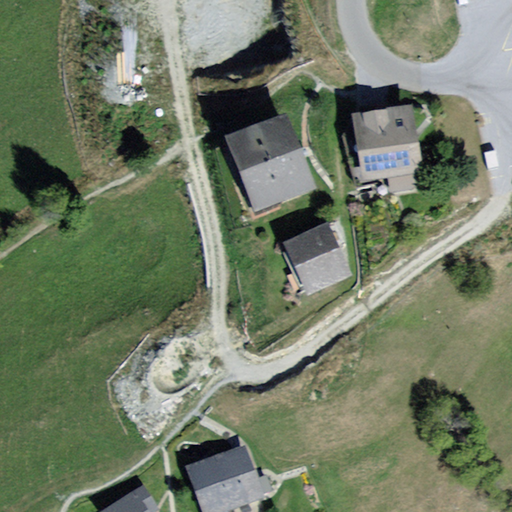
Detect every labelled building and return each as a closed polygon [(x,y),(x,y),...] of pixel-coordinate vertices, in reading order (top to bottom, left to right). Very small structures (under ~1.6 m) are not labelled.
[(432,114),(374,125),(387,198),(446,187),(432,114)] [(304,129),(255,152),(287,223),(337,200),(304,129)] [(356,236),(311,255),(333,305),(377,287),(356,236)] [(274,435),(214,456),(232,511),(245,511),(295,495),(274,435)] [(178,511),(161,487),(131,508),(133,511),(178,511)]
